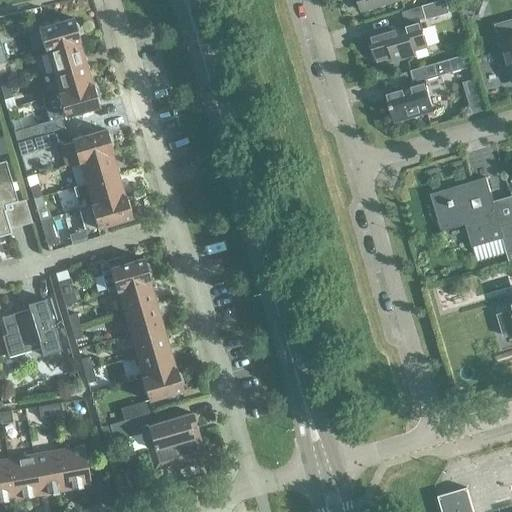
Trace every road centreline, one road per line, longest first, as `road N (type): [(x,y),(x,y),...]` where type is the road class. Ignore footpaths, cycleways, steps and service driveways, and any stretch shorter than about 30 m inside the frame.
road 1 (tertiary): [(324,470),(186,0)]
road 2 (residential): [(436,436),(365,163)]
road 3 (residential): [(256,488),(181,227)]
road 4 (residential): [(181,227),(111,0)]
road 5 (residential): [(0,273),(181,227)]
road 6 (residential): [(365,163),(313,0)]
road 7 (residential): [(365,163),(511,122)]
